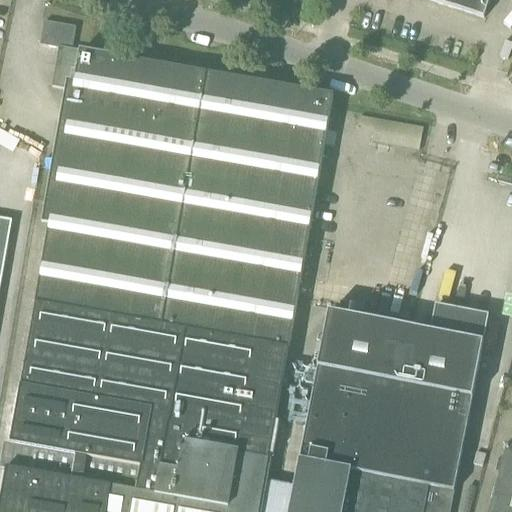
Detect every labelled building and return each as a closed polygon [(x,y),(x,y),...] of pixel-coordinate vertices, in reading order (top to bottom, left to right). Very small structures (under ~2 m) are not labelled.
[(447,0),(446,7),(485,19),(490,0),(447,0)] [(53,88),(74,92),(34,317),(29,316),(28,322),(33,323),(26,361),(20,361),(19,371),(24,372),(11,446),(6,445),(2,469),(6,470),(0,505),(0,511),(264,511),(273,461),(270,460),(334,97),(73,51),(77,28),(44,23),(40,47),(59,50),(53,88)] [(376,121),(372,143),(420,151),(424,129),(376,121)] [(0,293),(13,223),(0,220),(0,293)] [(316,384),(290,511),(451,511),(490,317),(436,306),(431,334),(329,314),(329,315),(316,384)] [(511,511),(511,449),(508,448),(490,511),(511,511)] [(473,464),(483,467),(484,463),(487,455),(477,452),(475,460),(473,464)]
